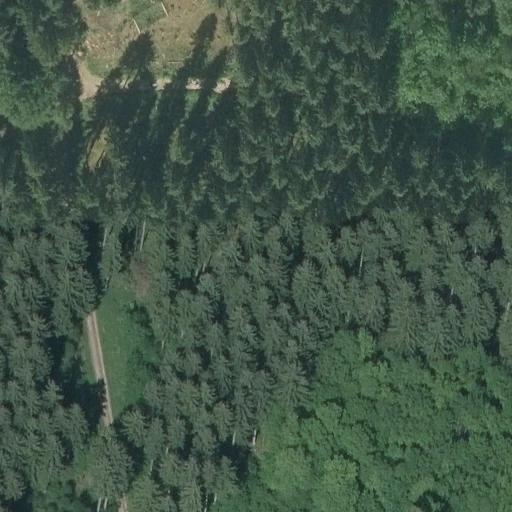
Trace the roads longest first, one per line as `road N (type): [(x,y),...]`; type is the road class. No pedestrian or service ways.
road 1 (track): [(46,79),(283,83),(511,108)]
road 2 (track): [(46,79),(127,511)]
